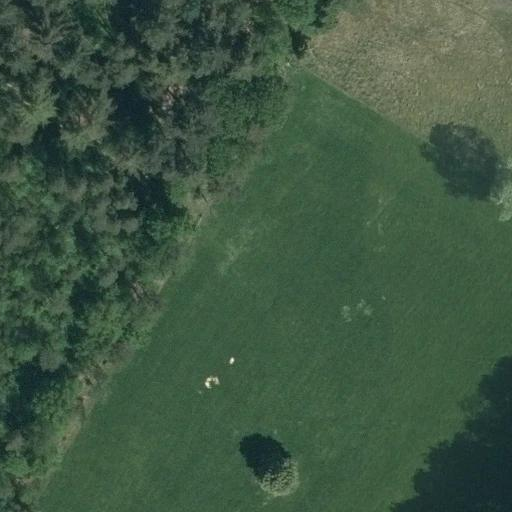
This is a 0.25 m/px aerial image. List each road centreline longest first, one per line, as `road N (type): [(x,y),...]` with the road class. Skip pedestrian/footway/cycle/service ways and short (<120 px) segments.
road 1 (track): [(5,511),(183,198)]
road 2 (track): [(302,0),(183,198)]
road 3 (track): [(0,83),(183,198)]
